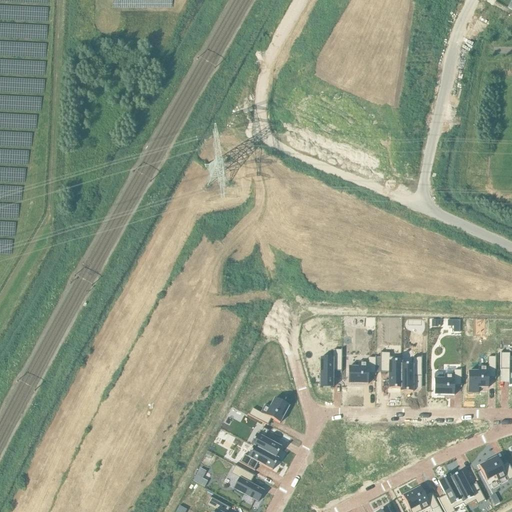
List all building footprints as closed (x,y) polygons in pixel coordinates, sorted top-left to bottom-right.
[(333,358),(320,358),(320,388),(332,388),(333,372),(341,372),(342,350),(333,350),(333,358)] [(389,353),(380,353),(380,372),(389,372),(389,389),(400,389),(401,357),(390,357),(390,356),(389,356),(389,353)] [(500,370),(509,370),(509,383),(509,387),(511,386),(511,358),(509,359),(509,354),(500,354),(500,370)] [(422,357),(412,357),(412,364),(401,364),(402,357),(401,357),(400,389),(400,392),(413,392),(413,389),(413,376),(422,376),(422,357)] [(478,372),(468,371),(468,393),(478,393),(478,388),(488,388),(488,378),(495,379),(496,357),(488,357),(488,366),(478,366),(478,372)] [(348,367),(348,377),(348,384),(368,384),(368,374),(375,374),(376,358),(368,358),(368,362),(358,362),(358,367),(348,367)] [(444,379),(434,379),(434,395),(454,396),(454,386),(461,386),(462,370),(454,370),(454,374),(444,374),(444,379)] [(509,370),(500,370),(500,383),(509,383),(509,370)] [(252,408),(249,415),(257,420),(268,425),(271,419),(280,424),(289,406),(275,398),(270,407),(265,404),(261,413),(252,408)] [(259,436),(256,435),(251,445),(275,458),(281,448),(264,439),(268,431),(263,428),(259,436)] [(250,446),(253,447),(248,457),(244,455),(239,463),(254,471),(258,463),(272,471),(278,459),(275,458),(251,445),(250,446)] [(497,457),(479,467),(487,481),(495,476),(498,481),(506,476),(508,481),(511,478),(511,470),(507,462),(501,466),(497,457)] [(235,466),(231,474),(239,478),(233,489),(258,502),(264,491),(250,484),(254,476),(235,466)] [(205,472),(200,469),(196,476),(202,479),(205,472)] [(461,473),(450,478),(465,506),(475,501),(477,505),(485,501),(476,483),(468,487),(461,473)] [(445,495),(437,499),(443,511),(454,511),(453,509),(463,504),(464,507),(465,506),(450,478),(449,475),(437,481),(445,495)] [(196,476),(193,481),(204,487),(207,482),(202,479),(196,476)] [(420,487),(402,497),(410,511),(419,511),(430,507),(432,510),(438,507),(431,492),(424,496),(420,487)] [(211,498),(206,506),(215,510),(214,511),(227,511),(230,508),(211,498)]
